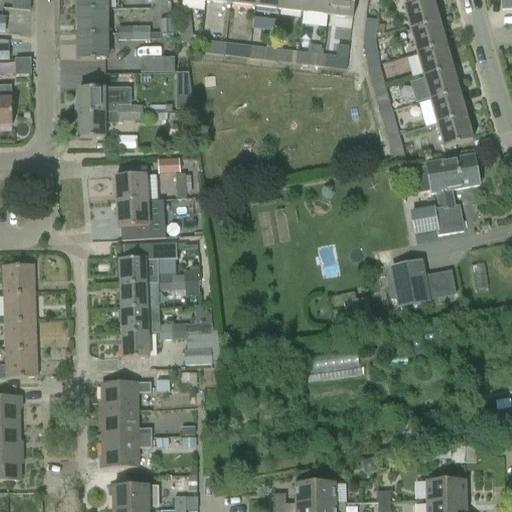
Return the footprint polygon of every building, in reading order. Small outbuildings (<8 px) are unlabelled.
[(77,0),(78,12),(106,12),(105,0),(77,0)] [(231,0),(231,6),(254,9),(255,0),(231,0)] [(255,0),(254,9),(279,11),(280,0),(255,0)] [(303,14),(304,0),(280,0),(279,11),(303,14)] [(304,0),(303,14),(328,17),(330,0),(304,0)] [(352,20),(354,0),(330,0),(328,17),(352,20)] [(431,0),(403,8),(409,28),(438,19),(432,0),(431,0)] [(511,0),(501,0),(502,11),(511,10),(511,0)] [(176,11),(178,35),(180,45),(180,44),(192,43),(188,10),(176,11)] [(78,12),(78,37),(106,37),(106,12),(78,12)] [(365,19),(363,37),(375,38),(378,22),(378,21),(365,19)] [(445,47),(438,19),(409,28),(416,55),(445,47)] [(160,22),(160,36),(174,35),(173,21),(160,22)] [(134,41),(134,28),(119,28),(119,41),(134,41)] [(150,28),(134,28),(134,41),(150,41),(150,28)] [(78,37),(78,62),(106,61),(106,37),(78,37)] [(364,61),(366,68),(379,66),(374,43),(375,38),(363,37),(362,41),(362,49),(364,61)] [(226,45),(204,43),(203,55),(224,58),(226,45)] [(248,61),(250,48),(226,45),(224,58),(248,61)] [(8,46),(0,46),(0,61),(8,62),(8,46)] [(416,55),(423,79),(452,71),(445,47),(416,55)] [(248,61),(272,64),(274,51),(250,48),(248,61)] [(298,54),(274,51),(272,64),(297,67),(298,54)] [(297,67),(321,69),(323,57),(298,54),(297,67)] [(347,59),(323,57),(321,69),(345,72),(347,59)] [(141,61),(141,75),(174,75),(174,60),(141,61)] [(367,76),(372,94),(384,90),(380,76),(379,66),(366,68),(367,76)] [(459,95),(452,71),(423,79),(430,103),(459,95)] [(177,106),(188,105),(187,74),(176,74),(177,106)] [(0,128),(12,128),(11,101),(11,89),(0,89),(0,128)] [(372,94),(378,112),(379,117),(391,114),(387,99),(384,90),(372,94)] [(78,91),(78,116),(117,115),(117,109),(117,91),(104,91),(78,91)] [(430,103),(436,126),(465,118),(459,95),(430,103)] [(397,134),(394,122),(391,114),(379,117),(386,141),(398,137),(397,134)] [(142,115),(117,115),(78,116),(78,140),(104,140),(104,126),(116,126),(116,123),(142,123),(142,117),(142,115)] [(472,142),(465,118),(436,126),(444,151),(472,142)] [(337,158),(382,159),(382,137),(338,136),(337,158)] [(393,165),(405,161),(398,137),(386,141),(392,164),(393,165)] [(115,138),(115,151),(136,151),(136,138),(115,138)] [(437,234),(438,238),(462,233),(458,209),(453,210),(450,193),(479,187),(473,157),(425,166),(431,197),(436,196),(439,212),(434,213),(434,209),(409,214),(413,238),(437,234)] [(178,161),(156,163),(157,176),(179,175),(178,161)] [(174,177),(176,202),(186,201),(185,189),(184,176),(174,177)] [(114,180),(116,205),(146,203),(145,178),(114,180)] [(146,203),(116,205),(117,231),(120,231),(121,244),(149,242),(146,203)] [(320,247),(322,275),(338,274),(336,245),(320,247)] [(124,263),(118,263),(119,280),(119,287),(126,286),(157,285),(157,279),(158,279),(157,262),(177,262),(176,247),(123,248),(124,263)] [(398,306),(425,301),(418,262),(390,267),(398,306)] [(2,268),(3,298),(34,297),(33,267),(2,268)] [(126,286),(119,287),(120,299),(120,311),(146,310),(146,311),(158,310),(158,293),(171,293),(171,278),(158,279),(157,279),(157,285),(126,286)] [(184,278),(171,278),(171,293),(184,293),(184,278)] [(4,323),(34,321),(34,297),(3,298),(4,323)] [(371,323),(367,302),(344,306),(348,327),(371,323)] [(211,308),(194,309),(195,326),(211,326),(212,326),(211,308)] [(120,313),(118,313),(118,324),(121,324),(121,329),(121,336),(148,335),(159,334),(159,328),(158,310),(146,311),(146,310),(120,311),(120,313)] [(4,323),(5,351),(35,351),(34,321),(4,323)] [(174,327),(159,328),(159,334),(160,342),(174,342),(174,327)] [(186,327),(174,327),(174,342),(186,341),(187,341),(186,327)] [(148,335),(121,336),(122,361),(148,360),(148,335)] [(421,353),(424,345),(419,338),(411,339),(408,347),(412,353),(421,353)] [(5,351),(6,381),(36,380),(35,351),(5,351)] [(212,367),(211,351),(183,352),(184,369),(212,367)] [(358,354),(307,356),(308,380),(359,378),(358,354)] [(155,373),(155,381),(157,381),(157,394),(168,394),(168,381),(167,381),(167,373),(155,373)] [(181,375),(181,388),(196,388),(196,375),(181,375)] [(137,410),(137,395),(150,395),(150,385),(100,387),(100,411),(137,410)] [(18,400),(0,399),(0,427),(19,427),(18,400)] [(511,409),(492,412),(496,437),(511,434),(511,409)] [(137,410),(100,411),(101,441),(151,441),(151,431),(138,431),(137,410)] [(0,454),(20,454),(19,427),(0,427),(0,454)] [(182,438),(194,438),(194,430),(182,430),(182,438)] [(151,450),(151,441),(101,441),(102,470),(138,469),(138,450),(151,450)] [(464,464),(464,465),(476,465),(476,449),(464,449),(464,448),(450,448),(450,465),(464,464)] [(0,483),(20,483),(20,454),(0,454),(0,483)] [(425,483),(425,503),(466,501),(465,482),(425,483)] [(294,511),(334,511),(334,485),(294,486),(294,511)] [(112,497),(112,511),(148,511),(148,489),(110,489),(110,497),(112,497)] [(377,494),(377,505),(389,504),(389,494),(377,494)] [(273,507),(285,507),(285,496),(272,496),(273,507)] [(174,503),(174,511),(184,511),(184,499),(174,500),(174,503)] [(425,511),(465,511),(466,501),(425,503),(425,511)]
